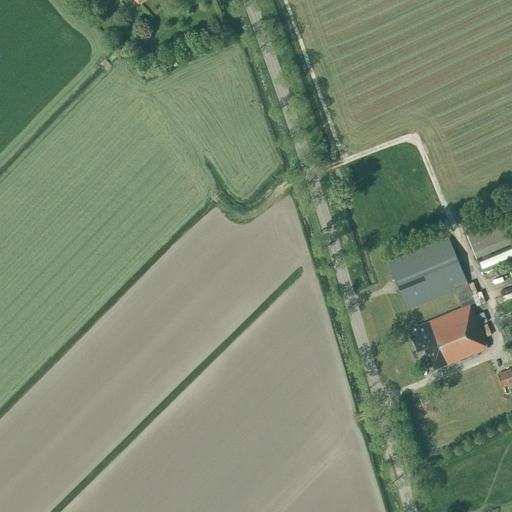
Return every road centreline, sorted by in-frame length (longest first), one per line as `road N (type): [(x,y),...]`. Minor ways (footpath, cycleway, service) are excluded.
road 1 (tertiary): [(411,511),(309,174),(246,0)]
road 2 (track): [(348,159),(288,0)]
road 3 (track): [(205,193),(231,217),(245,218),(309,174)]
